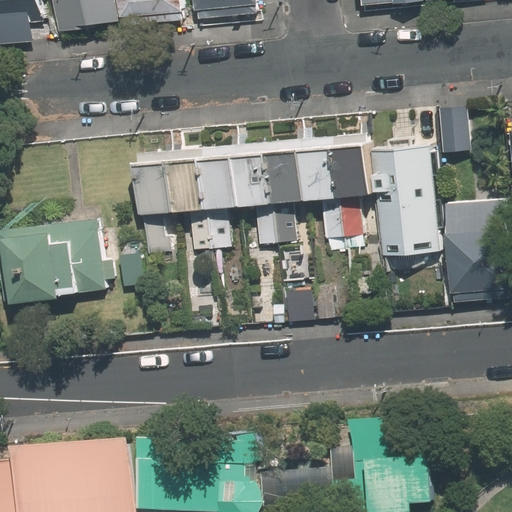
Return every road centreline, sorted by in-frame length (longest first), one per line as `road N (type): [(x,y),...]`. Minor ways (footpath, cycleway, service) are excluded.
road 1 (residential): [(0,382),(80,384),(511,349)]
road 2 (residential): [(0,94),(312,65)]
road 3 (residential): [(312,65),(511,48)]
